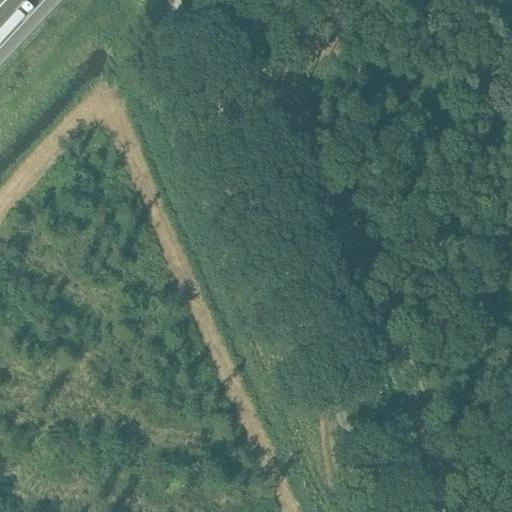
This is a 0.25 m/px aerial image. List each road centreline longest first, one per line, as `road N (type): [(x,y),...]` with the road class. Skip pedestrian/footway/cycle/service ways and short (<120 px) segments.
road 1 (unclassified): [(332,401),(170,0)]
road 2 (unclassified): [(386,511),(332,401)]
